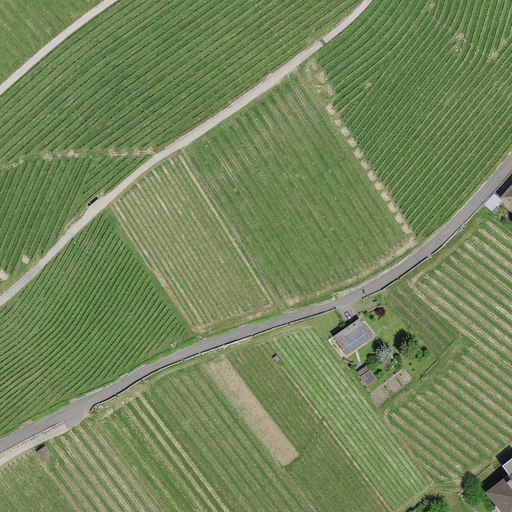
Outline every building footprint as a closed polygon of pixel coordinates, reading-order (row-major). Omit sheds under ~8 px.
[(511,188),(503,198),(511,206),(511,188)] [(501,200),(494,194),(484,205),(494,214),(498,210),(495,207),(501,200)] [(359,319),(333,337),(347,356),(348,355),(346,353),(364,341),(366,343),(373,338),(359,319)] [(370,371),(361,377),(367,385),(376,380),(370,371)] [(45,447),(39,452),(44,458),(50,454),(45,447)] [(511,511),(511,458),(502,466),(510,476),(488,493),(498,505),(499,504),(505,511),(511,511)]
